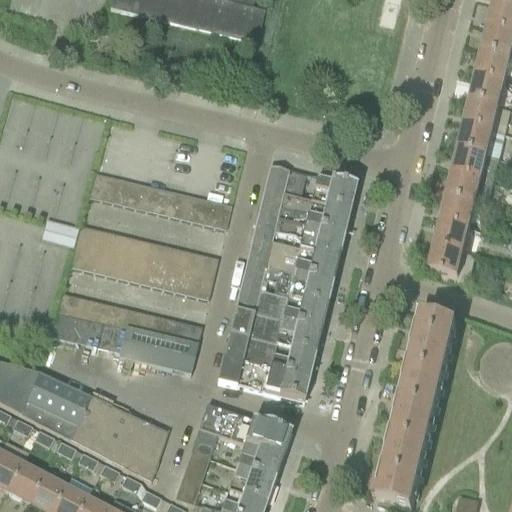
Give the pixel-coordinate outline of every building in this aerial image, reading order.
[(111,0),(109,14),(138,21),(139,19),(252,46),(252,48),(255,49),(262,17),(250,14),(252,6),(253,6),(254,0),(111,0)] [(511,0),(495,0),(494,6),(511,10),(511,0)] [(511,10),(494,6),(488,31),(511,36),(511,10)] [(511,36),(488,31),(483,55),(511,62),(511,58),(511,36)] [(483,55),(477,79),(505,86),(511,62),(483,55)] [(477,79),(470,105),(499,112),(505,86),(477,79)] [(470,105),(465,129),(493,136),(492,139),(504,142),(510,118),(498,115),(499,112),(470,105)] [(465,129),(459,153),(487,160),(492,139),(493,136),(465,129)] [(459,153),(452,178),(493,188),(499,163),(487,160),(459,153)] [(268,172),(262,196),(281,200),(298,204),(304,181),(287,177),(268,172)] [(452,178),(447,202),(475,209),(487,212),(493,188),(452,178)] [(96,180),(94,179),(94,182),(88,202),(99,205),(105,182),(96,180)] [(116,184),(105,182),(99,205),(110,208),(116,184)] [(308,207),(349,216),(354,193),(314,183),(308,207)] [(110,208),(122,210),(127,187),(116,184),(110,208)] [(122,210),(133,213),(139,190),(127,187),(122,210)] [(150,193),(139,190),(133,213),(145,216),(150,193)] [(150,193),(145,216),(156,219),(162,196),(150,193)] [(162,196),(156,219),(168,221),(173,198),(162,196)] [(262,196),(256,221),(275,225),(281,200),(262,196)] [(173,198),(168,221),(179,224),(185,201),(183,201),(181,200),(173,198)] [(281,200),(275,225),(290,229),(302,232),(343,242),(349,216),(308,207),(281,200)] [(185,201),(179,224),(190,227),(196,204),(185,201)] [(447,202),(441,227),(469,234),(475,209),(447,202)] [(196,204),(190,227),(202,230),(207,206),(205,206),(196,204)] [(207,206),(202,230),(213,232),(219,209),(207,206)] [(219,209),(213,232),(225,235),(230,212),(226,211),(219,209)] [(256,221),(251,244),(269,249),(272,240),(275,225),(256,221)] [(46,224),(40,243),(70,252),(75,232),(46,224)] [(275,225),(272,240),(294,246),(298,251),(297,255),(337,265),(343,242),(302,232),(275,225)] [(441,227),(435,252),(463,259),(469,234),(441,227)] [(79,232),(73,252),(84,255),(89,234),(79,232)] [(84,255),(96,258),(101,237),(89,234),(84,255)] [(96,258),(108,260),(112,240),(101,237),(96,258)] [(108,260),(119,263),(124,243),(112,240),(108,260)] [(119,263),(131,266),(136,246),(124,243),(119,263)] [(251,244),(245,268),(264,273),(269,249),(251,244)] [(131,266),(143,269),(147,248),(136,246),(131,266)] [(143,269),(154,272),(159,251),(147,248),(143,269)] [(269,249),(264,273),(291,279),(331,289),(337,265),(297,255),(269,249)] [(154,272),(166,274),(171,254),(159,251),(154,272)] [(68,272),(79,275),(84,255),(73,252),(68,272)] [(463,259),(435,252),(428,277),(457,284),(463,259)] [(166,274),(178,277),(182,257),(171,254),(166,274)] [(79,275),(91,278),(96,258),(84,255),(79,275)] [(178,277),(189,280),(194,260),(182,257),(178,277)] [(91,278),(103,281),(108,260),(96,258),(91,278)] [(103,281),(114,284),(119,263),(108,260),(103,281)] [(189,280),(201,283),(206,262),(194,260),(189,280)] [(206,262),(201,283),(212,286),(217,265),(206,262)] [(114,284),(126,286),(131,266),(119,263),(114,284)] [(126,286),(138,289),(143,269),(131,266),(126,286)] [(245,268),(239,292),(258,296),(261,285),(276,289),(274,300),(285,303),(326,312),(331,289),(291,279),(264,273),(245,268)] [(138,289),(149,292),(154,272),(143,269),(138,289)] [(149,292),(161,295),(166,274),(154,272),(149,292)] [(161,295),(173,297),(178,277),(166,274),(161,295)] [(173,297),(184,300),(189,280),(178,277),(173,297)] [(184,300),(196,303),(201,283),(189,280),(184,300)] [(201,283),(196,303),(208,306),(212,286),(201,283)] [(239,292),(234,315),(253,320),(258,296),(239,292)] [(258,296),(253,320),(280,326),(320,336),(326,312),(285,303),(274,300),(258,296)] [(68,319),(72,302),(60,300),(55,316),(68,319)] [(72,302),(68,319),(79,322),(83,305),(72,302)] [(83,305),(79,322),(91,325),(95,308),(83,305)] [(95,308),(91,325),(103,327),(107,311),(95,308)] [(373,505),(380,507),(379,511),(381,511),(397,511),(398,509),(409,511),(412,511),(456,329),(445,327),(447,317),(422,310),(419,320),(422,321),(381,495),(376,494),(373,505)] [(107,311),(103,327),(114,330),(118,314),(107,311)] [(118,314),(114,330),(126,333),(130,316),(118,314)] [(234,315),(228,339),(247,343),(253,320),(234,315)] [(79,322),(68,319),(55,316),(48,342),(118,359),(117,363),(190,381),(201,333),(177,328),(173,344),(161,341),(149,339),(138,336),(126,333),(114,330),(103,327),(91,325),(79,322)] [(130,316),(126,333),(138,336),(142,319),(130,316)] [(142,319),(138,336),(149,339),(153,322),(142,319)] [(253,320),(247,343),(274,350),(314,359),(320,336),(280,326),(253,320)] [(153,322),(149,339),(161,341),(165,325),(153,322)] [(165,325),(161,341),(173,344),(177,328),(165,325)] [(228,339),(222,363),(309,384),(314,359),(274,350),(247,344),(247,343),(228,339)] [(309,384),(222,363),(216,387),(303,408),(309,384)] [(0,410),(69,446),(89,403),(36,379),(0,369),(0,410)] [(89,403),(69,446),(150,487),(167,439),(89,403)] [(197,434),(216,441),(242,450),(281,463),(289,440),(250,427),(205,411),(197,434)] [(11,434),(25,442),(30,433),(15,425),(11,434)] [(208,463),(216,441),(197,434),(189,457),(208,463)] [(32,446),(47,453),(51,444),(37,437),(32,446)] [(54,457),(68,465),(73,456),(59,448),(54,457)] [(242,450),(235,472),(274,486),(281,463),(242,450)] [(200,487),(208,463),(189,457),(181,481),(200,487)] [(76,468),(90,476),(95,467),(81,459),(76,468)] [(0,494),(5,498),(19,470),(0,460),(0,494)] [(5,498),(27,509),(41,482),(19,470),(5,498)] [(97,480),(112,487),(117,478),(102,471),(97,480)] [(235,472),(227,496),(266,509),(274,486),(235,472)] [(192,510),(200,487),(181,481),(173,504),(192,510)] [(27,509),(32,511),(52,511),(63,493),(41,482),(27,509)] [(119,491),(134,499),(138,490),(124,482),(119,491)] [(52,511),(80,511),(85,504),(63,493),(52,511)] [(139,506),(151,511),(154,511),(159,504),(144,496),(139,506)] [(227,496),(221,511),(264,511),(266,509),(227,496)] [(454,511),(471,511),(472,505),(456,503),(454,511)]
